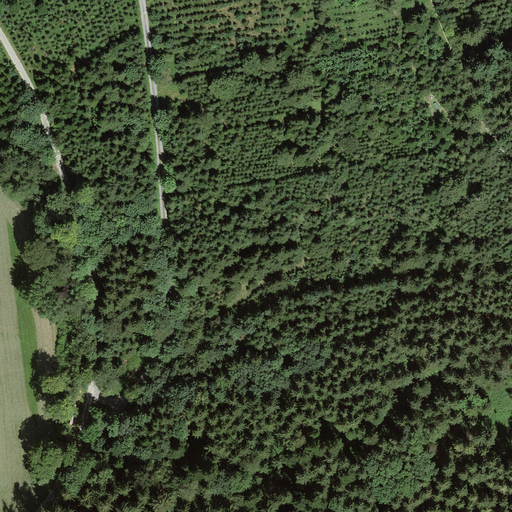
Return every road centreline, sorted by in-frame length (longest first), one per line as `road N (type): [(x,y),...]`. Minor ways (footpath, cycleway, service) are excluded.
road 1 (track): [(77,461),(169,332),(141,0)]
road 2 (track): [(0,32),(43,117),(86,246),(96,310),(77,461)]
road 3 (track): [(432,0),(495,142),(511,161)]
